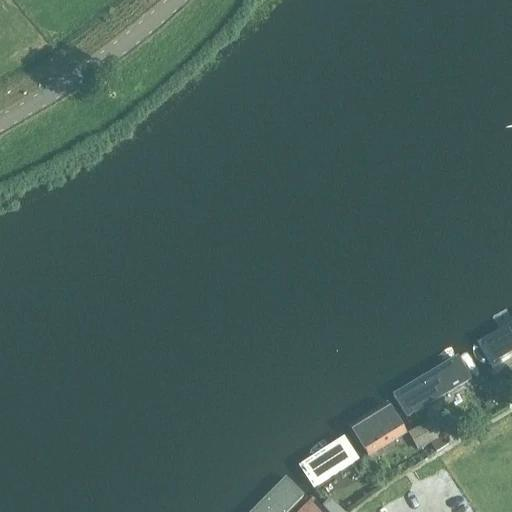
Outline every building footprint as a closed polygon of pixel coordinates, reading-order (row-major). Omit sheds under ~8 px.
[(511,356),(511,324),(478,344),(491,368),(511,356)] [(458,357),(393,396),(406,418),(471,379),(458,357)] [(390,401),(351,425),(369,455),(407,433),(390,401)] [(434,421),(411,434),(420,450),(443,438),(434,421)] [(361,463),(345,442),(306,472),(323,493),(361,463)] [(290,511),(308,496),(295,483),(263,511),(290,511)]
